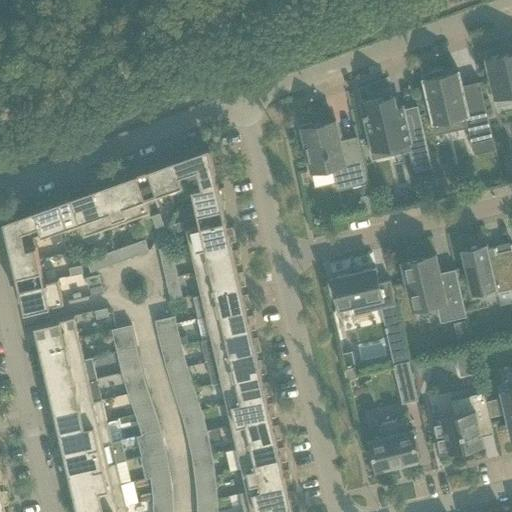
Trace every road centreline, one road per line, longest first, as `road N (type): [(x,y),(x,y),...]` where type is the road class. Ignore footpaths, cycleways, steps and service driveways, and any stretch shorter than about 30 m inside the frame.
road 1 (tertiary): [(241,105),(511,10)]
road 2 (residential): [(342,511),(280,253)]
road 3 (tertiary): [(0,193),(241,105)]
road 4 (residential): [(280,253),(511,200)]
road 5 (residential): [(46,511),(0,304)]
road 6 (residential): [(280,253),(241,105)]
